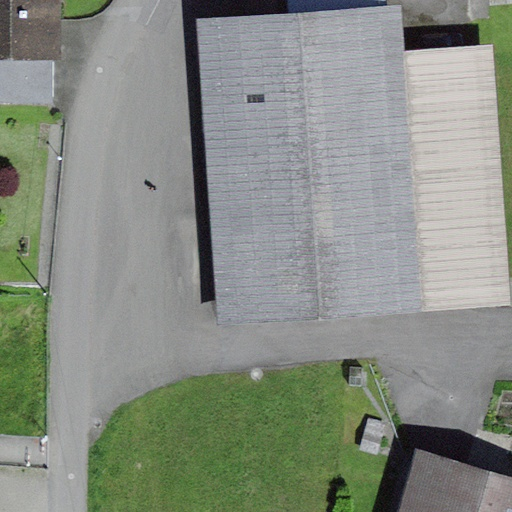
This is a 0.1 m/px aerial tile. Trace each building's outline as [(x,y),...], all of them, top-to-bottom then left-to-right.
[(61,0),(0,0),(0,59),(53,61),(62,60),(61,0)] [(403,12),(204,25),(224,325),(509,307),(492,52),(406,58),(403,12)] [(53,61),(0,59),(0,106),(52,108),(53,61)] [(368,417),(359,452),(376,456),(385,421),(368,417)] [(511,511),(511,481),(415,454),(398,511),(511,511)]
